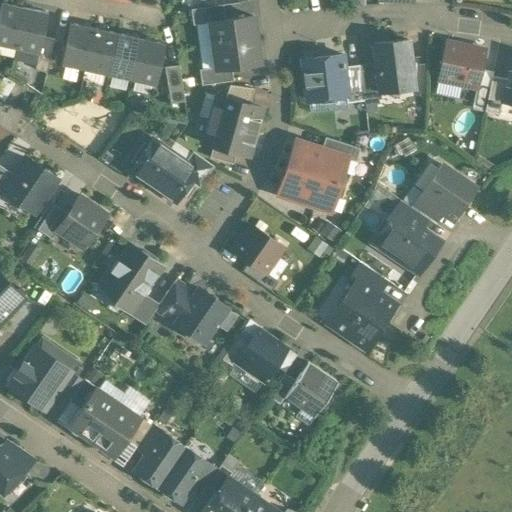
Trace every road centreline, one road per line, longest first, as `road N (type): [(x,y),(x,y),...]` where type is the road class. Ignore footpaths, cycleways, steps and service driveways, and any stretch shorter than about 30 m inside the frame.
road 1 (residential): [(200,255),(259,167),(273,131),(275,36),(378,16),(511,30)]
road 2 (residential): [(200,255),(415,407)]
road 3 (residential): [(0,114),(200,255)]
road 4 (residential): [(144,511),(0,411)]
road 5 (residential): [(511,266),(415,407)]
road 6 (residential): [(415,407),(339,511)]
